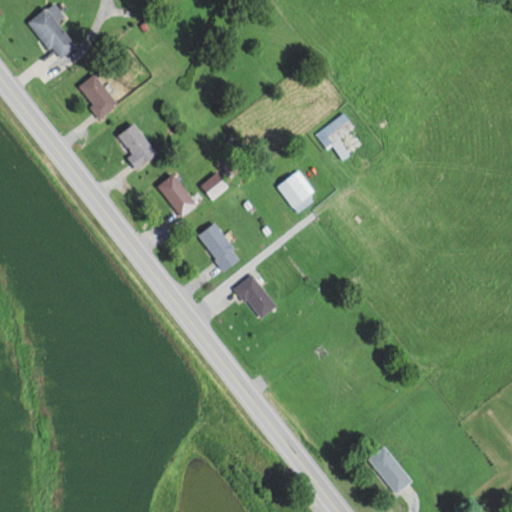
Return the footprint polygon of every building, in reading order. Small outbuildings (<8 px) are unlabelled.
[(64,15),(54,1),(29,20),(58,59),(76,45),(57,21),(64,15)] [(77,86),(101,116),(118,102),(94,72),(77,86)] [(350,153),(339,138),(354,125),(344,112),(316,133),(328,149),(332,145),(343,158),(350,153)] [(119,139),(133,148),(126,159),(142,168),(156,144),(127,126),(119,139)] [(277,185),(294,208),(314,193),(297,170),(277,185)] [(227,186),(219,172),(201,183),(209,196),(227,186)] [(182,215),(197,202),(172,173),(157,185),(182,215)] [(240,259),(215,222),(198,233),(223,270),(240,259)] [(234,287),(261,318),(277,304),(251,273),(234,287)] [(369,456),(395,493),(411,481),(385,445),(369,456)]
